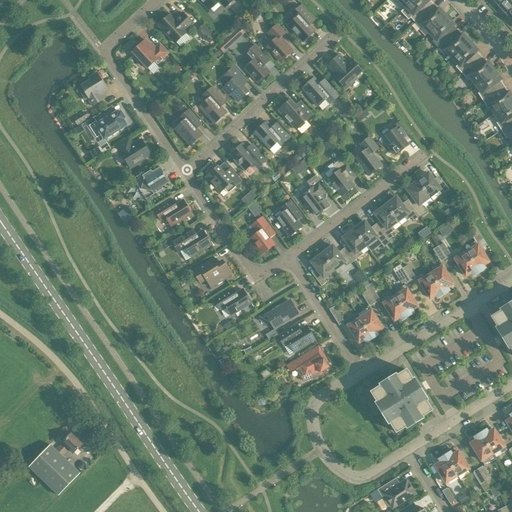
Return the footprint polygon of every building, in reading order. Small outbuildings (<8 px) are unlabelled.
[(225,8),(233,0),(198,0),(203,5),(204,4),(208,8),(214,3),(215,4),(219,1),(225,8)] [(411,18),(415,23),(434,5),(430,1),(430,0),(413,0),(405,8),(401,12),(408,20),(411,18)] [(511,0),(505,0),(498,7),(506,15),(511,8),(511,0)] [(423,27),(429,33),(447,17),(439,8),(438,9),(434,5),(415,23),(421,29),(423,27)] [(288,26),(303,42),(315,31),(309,25),(315,21),(301,6),(291,14),(295,19),(288,26)] [(248,15),(243,10),(239,14),(244,19),(248,15)] [(185,31),(193,24),(183,13),(175,21),(170,15),(159,25),(175,43),(186,33),(185,31)] [(432,41),(438,48),(457,31),(453,26),(454,25),(447,17),(429,33),(434,39),(432,41)] [(281,62),(293,52),(280,38),(286,33),(277,24),(268,33),(272,37),(273,41),(267,46),(281,62)] [(208,42),(214,37),(203,25),(198,30),(208,42)] [(229,36),(218,46),(222,52),(234,41),(244,32),(239,27),(229,36)] [(447,53),(452,59),(470,42),(462,34),(461,35),(457,31),(438,48),(445,55),(447,53)] [(162,58),(168,53),(160,44),(154,49),(146,40),(140,46),(138,44),(129,52),(136,60),(138,58),(147,68),(154,62),(158,65),(164,60),(162,58)] [(456,67),(462,74),(481,56),(477,52),(478,51),(470,42),(452,59),(458,65),(456,67)] [(259,83),(270,73),(259,61),(265,55),(255,45),(246,54),(251,60),(251,63),(245,68),(259,83)] [(328,65),(334,72),(335,71),(337,73),(334,76),(344,88),(362,72),(351,60),(347,64),(339,55),(328,65)] [(486,62),(481,56),(462,74),(468,81),(470,79),(475,86),(495,71),(488,61),(486,62)] [(238,102),(249,92),(243,86),(247,82),(234,67),(223,77),(229,83),(223,89),(229,96),(231,94),(238,102)] [(502,80),(495,71),(475,86),(480,92),(478,94),(483,102),(505,88),(500,81),(502,80)] [(106,87),(97,73),(89,78),(90,80),(81,86),(84,90),(80,92),(85,100),(88,99),(92,106),(103,100),(99,92),(106,87)] [(320,84),(314,78),(302,89),(318,106),(326,100),(330,104),(339,95),(325,80),(320,84)] [(199,107),(215,124),(226,113),(221,107),(226,102),(213,87),(203,96),(207,100),(199,107)] [(490,108),(494,115),(511,103),(511,96),(509,92),(508,93),(505,88),(483,102),(488,109),(490,108)] [(296,130),(312,115),(300,102),(296,106),(290,100),(279,111),(296,130)] [(511,103),(494,115),(499,122),(496,123),(501,131),(511,124),(511,103)] [(347,104),(342,108),(346,113),(341,117),(346,122),(356,113),(347,104)] [(190,145),(202,135),(197,129),(202,124),(189,110),(180,118),(183,122),(175,129),(190,145)] [(101,113),(85,123),(75,130),(78,135),(85,131),(83,128),(87,126),(89,130),(92,129),(96,135),(98,135),(101,133),(104,139),(127,125),(123,119),(125,118),(121,112),(119,113),(118,112),(105,120),(101,113)] [(89,118),(86,113),(74,120),(77,125),(89,118)] [(356,117),(360,122),(365,118),(361,114),(356,117)] [(255,133),(270,149),(277,142),(280,146),(290,137),(277,123),(272,128),(267,122),(255,133)] [(395,155),(408,146),(403,138),(408,135),(398,123),(394,126),(395,129),(386,136),(392,144),(388,146),(395,155)] [(511,124),(501,131),(506,139),(508,137),(511,143),(511,124)] [(316,135),(322,142),(331,134),(324,127),(316,135)] [(369,175),(382,166),(372,153),(378,149),(369,138),(363,143),(368,149),(356,158),(369,175)] [(129,139),(116,147),(129,168),(135,164),(140,165),(140,161),(147,158),(147,157),(151,155),(148,151),(141,140),(133,145),(129,139)] [(94,159),(111,149),(106,142),(90,152),(94,159)] [(242,144),(231,154),(236,160),(234,161),(239,166),(240,164),(245,170),(250,166),(251,167),(253,168),(256,165),(259,168),(266,161),(251,144),(246,149),(242,144)] [(328,179),(342,196),(354,187),(350,181),(350,179),(349,177),(353,174),(342,159),(333,165),(336,168),(333,171),(332,173),(334,175),(328,179)] [(229,193),(242,181),(230,169),(225,174),(218,166),(216,168),(215,168),(214,168),(212,169),(210,170),(209,171),(208,173),(208,175),(206,178),(220,193),(224,189),(227,192),(229,193)] [(145,174),(134,181),(146,200),(157,193),(156,191),(170,182),(166,176),(165,177),(163,174),(164,173),(160,167),(146,176),(145,174)] [(428,173),(417,181),(430,197),(440,189),(443,193),(449,189),(441,179),(435,183),(428,173)] [(327,192),(320,182),(319,182),(320,182),(316,176),(315,176),(316,176),(310,181),(309,184),(312,187),(307,191),(305,206),(309,207),(316,216),(329,206),(322,196),(327,192)] [(414,199),(409,203),(419,217),(426,211),(421,204),(430,197),(417,181),(407,190),(414,199)] [(246,204),(256,196),(251,190),(241,198),(246,204)] [(396,198),(386,206),(398,222),(404,217),(407,221),(411,218),(414,221),(419,217),(409,203),(403,207),(396,198)] [(166,218),(171,226),(192,214),(183,200),(175,205),(171,199),(154,210),(161,221),(166,218)] [(297,220),(302,216),(291,201),(281,209),(283,213),(276,219),(289,237),(302,227),(297,220)] [(247,207),(256,217),(262,212),(252,202),(247,207)] [(382,223),(377,227),(387,241),(388,241),(393,237),(391,234),(395,230),(392,226),(398,222),(386,206),(375,214),(382,223)] [(275,234),(270,227),(262,217),(252,225),(256,231),(256,234),(250,239),(254,244),(253,245),(256,250),(258,249),(262,254),(274,245),(269,238),(270,236),(271,237),(275,234)] [(365,222),(354,230),(366,246),(371,252),(381,244),(382,246),(388,242),(388,241),(387,241),(377,227),(372,231),(365,222)] [(489,262),(479,247),(485,243),(481,236),(474,224),(468,228),(472,233),(471,234),(475,241),(470,244),(473,248),(466,252),(479,272),(485,268),(483,266),(489,262)] [(211,245),(203,231),(196,235),(192,229),(172,241),(179,253),(180,252),(185,260),(211,245)] [(366,246),(354,230),(343,238),(350,248),(345,251),(353,262),(363,254),(360,250),(366,246)] [(443,243),(438,246),(445,258),(451,255),(443,243)] [(333,246),(322,254),(334,270),(345,262),(348,266),(353,262),(345,251),(340,255),(333,246)] [(440,261),(445,258),(438,246),(433,250),(440,261)] [(473,276),(479,272),(466,252),(460,256),(458,252),(453,255),(466,276),(471,273),(473,276)] [(324,278),(334,270),(322,254),(311,262),(319,272),(313,276),(321,286),(327,282),(324,278)] [(231,276),(223,263),(216,267),(212,259),(193,271),(201,283),(207,280),(212,288),(231,276)] [(404,284),(410,280),(402,269),(403,268),(401,265),(395,268),(404,284)] [(408,265),(403,268),(402,269),(410,280),(415,277),(408,265)] [(431,274),(443,294),(449,291),(447,288),(453,284),(442,267),(431,274)] [(169,279),(176,275),(174,270),(167,274),(169,279)] [(353,274),(360,282),(365,278),(358,270),(353,274)] [(437,298),(443,294),(431,274),(424,278),(422,274),(417,278),(430,299),(436,295),(437,298)] [(365,287),(374,303),(380,299),(375,292),(377,290),(372,283),(370,284),(368,281),(363,284),(365,287)] [(402,293),(395,297),(408,316),(413,313),(412,310),(417,306),(404,286),(399,289),(402,293)] [(365,287),(364,288),(363,292),(364,293),(362,294),(369,306),(374,303),(365,287)] [(232,288),(214,299),(221,311),(226,308),(231,316),(251,303),(243,289),(236,294),(232,288)] [(402,320),(408,316),(395,297),(389,301),(386,297),(381,300),(394,321),(400,317),(402,320)] [(290,301),(280,307),(279,305),(281,304),(280,304),(258,318),(259,318),(260,317),(270,323),(274,330),(299,314),(296,310),(297,310),(293,304),(293,305),(290,301)] [(511,350),(511,304),(492,317),(511,350)] [(338,325),(344,321),(334,306),(329,310),(338,325)] [(371,312),(360,319),(372,339),(378,335),(376,332),(382,329),(371,312)] [(366,342),(372,339),(360,319),(348,326),(359,343),(364,339),(366,342)] [(295,352),(315,340),(306,326),(299,331),(296,325),(277,336),(284,347),(289,344),(295,352)] [(321,373),(329,368),(326,363),(328,361),(324,354),(322,356),(320,353),(313,358),(309,352),(292,362),(303,381),(322,375),(321,373)] [(432,411),(407,370),(371,392),(396,433),(432,411)] [(486,430),(480,434),(493,454),(499,450),(502,454),(507,451),(494,430),(488,433),(486,430)] [(73,453),(82,444),(71,433),(62,442),(63,442),(55,450),(50,444),(28,466),(57,496),(79,474),(61,455),(69,448),(73,453)] [(486,458),(493,454),(480,434),(475,437),(476,440),(471,444),(484,465),(489,462),(486,458)] [(450,452),(445,456),(457,476),(469,469),(458,452),(452,455),(450,452)] [(446,483),(457,476),(445,456),(439,460),(441,462),(435,466),(446,483)] [(484,467),(478,470),(485,482),(491,478),(484,467)] [(480,485),(485,482),(478,470),(473,473),(480,485)] [(396,478),(379,488),(377,490),(380,494),(384,494),(384,495),(383,498),(388,507),(392,507),(392,509),(415,494),(406,480),(400,484),(396,478)] [(448,489),(442,492),(450,504),(455,501),(448,489)] [(418,508),(417,509),(413,503),(398,511),(426,511),(424,509),(422,510),(422,509),(421,509),(421,508),(420,508),(419,508),(418,508)]
